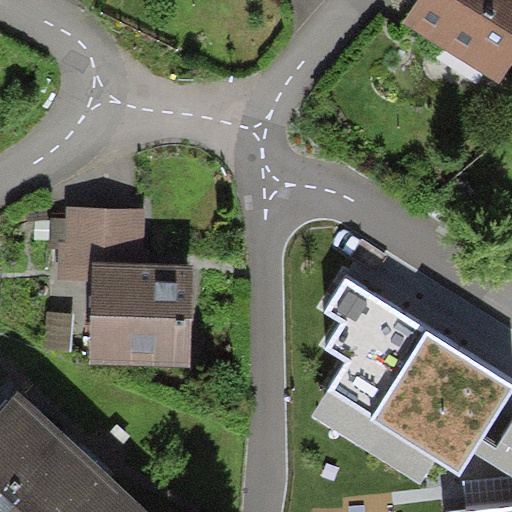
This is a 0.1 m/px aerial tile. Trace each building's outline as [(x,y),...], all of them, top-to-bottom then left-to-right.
[(511,0),(419,0),(405,25),(498,79),(511,55),(511,0)] [(146,199),(69,196),(66,271),(91,272),(88,341),(188,346),(193,249),(144,247),(146,199)] [(348,320),(332,344),(352,357),(333,387),(459,469),(511,389),(511,380),(354,277),(333,309),(348,320)] [(175,511),(16,372),(0,389),(0,511),(175,511)] [(511,426),(497,448),(484,440),(476,454),(511,476),(511,426)]
